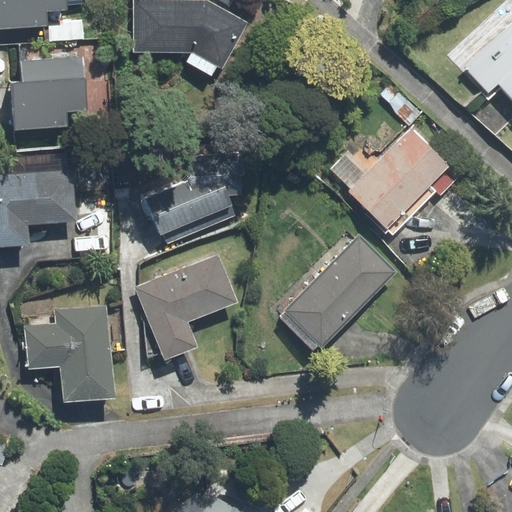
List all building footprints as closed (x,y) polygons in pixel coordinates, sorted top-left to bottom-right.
[(0,0),(0,27),(39,29),(40,11),(55,12),(54,0),(0,0)] [(186,62),(212,77),(217,67),(223,70),(248,23),(206,0),(133,0),(134,52),(191,52),(186,62)] [(511,95),(511,0),(510,0),(451,55),(489,96),(501,85),(511,95)] [(49,19),(48,40),(80,41),(80,20),(49,19)] [(4,82),(5,128),(59,127),(59,112),(77,112),(76,56),(9,58),(10,82),(4,82)] [(450,166),(412,128),(366,175),(345,154),(331,169),(352,189),(349,191),(387,229),(450,166)] [(28,225),(78,221),(73,171),(0,177),(0,245),(29,243),(28,225)] [(146,197),(166,246),(235,215),(228,194),(240,194),(239,177),(189,180),(146,197)] [(396,273),(359,236),(285,310),(322,347),(396,273)] [(238,303),(218,255),(136,287),(165,359),(198,347),(188,322),(238,303)] [(106,306),(55,311),(56,323),(25,326),(29,369),(61,366),(65,402),(115,398),(106,306)] [(250,511),(187,481),(171,511),(250,511)]
